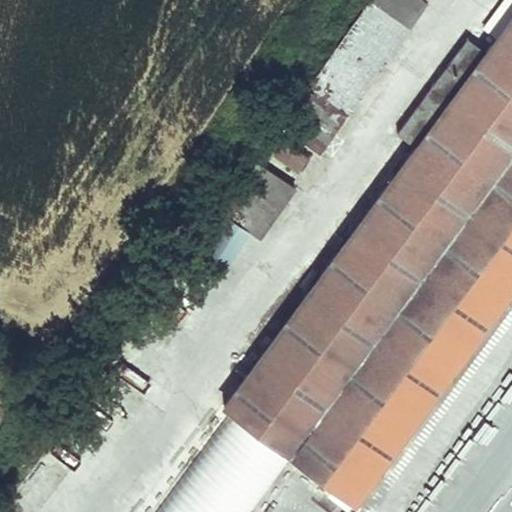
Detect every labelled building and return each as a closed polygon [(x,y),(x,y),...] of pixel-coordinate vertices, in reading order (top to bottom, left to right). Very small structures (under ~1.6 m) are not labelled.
[(427,0),(369,0),(283,124),(323,152),(343,123),(329,114),(358,73),(371,82),(428,0),(427,0)] [(511,14),(498,35),(480,22),(402,130),(417,144),(225,403),(355,501),(511,288),(511,14)] [(329,114),(343,123),(371,82),(358,73),(329,114)] [(270,126),(261,142),(299,169),(309,154),(270,126)] [(256,160),(222,210),(229,214),(250,229),(262,236),(295,186),(256,160)] [(250,229),(229,214),(200,259),(221,274),(250,229)]
